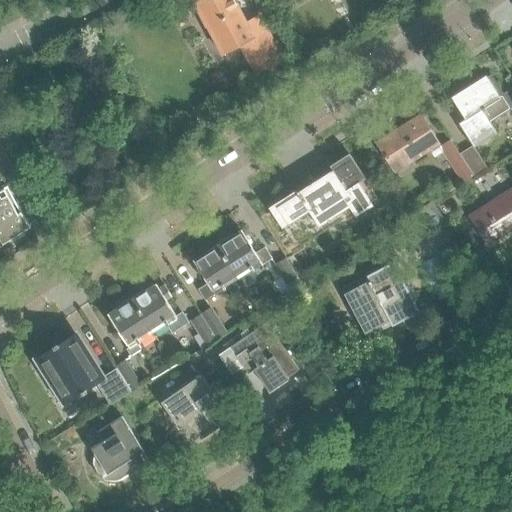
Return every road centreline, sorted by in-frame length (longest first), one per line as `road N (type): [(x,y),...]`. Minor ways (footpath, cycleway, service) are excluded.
road 1 (residential): [(0,311),(493,0)]
road 2 (residential): [(169,511),(311,418),(511,306)]
road 3 (residential): [(56,511),(0,398)]
